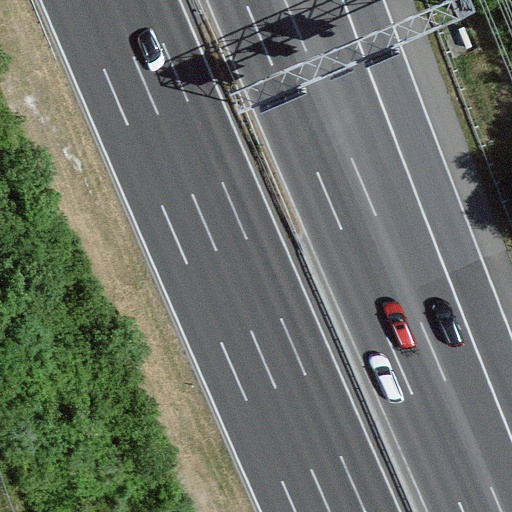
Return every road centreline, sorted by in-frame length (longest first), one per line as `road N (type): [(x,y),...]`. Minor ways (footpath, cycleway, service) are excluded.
road 1 (motorway): [(109,0),(329,511)]
road 2 (motorway): [(501,511),(305,52)]
